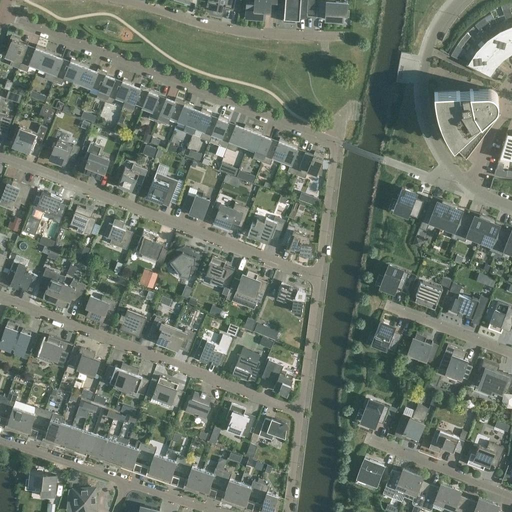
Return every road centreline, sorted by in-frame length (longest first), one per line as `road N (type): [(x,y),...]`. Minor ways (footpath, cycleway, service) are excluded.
road 1 (residential): [(317,277),(335,144),(2,14)]
road 2 (residential): [(317,277),(0,154)]
road 3 (residential): [(300,411),(0,295)]
road 4 (residential): [(341,37),(244,33),(120,0)]
road 5 (residential): [(452,167),(434,139),(422,91),(427,49),(457,0)]
road 6 (residential): [(511,495),(368,438)]
road 7 (residential): [(300,411),(317,277)]
road 8 (residential): [(386,304),(511,352)]
road 9 (residential): [(126,482),(0,440)]
